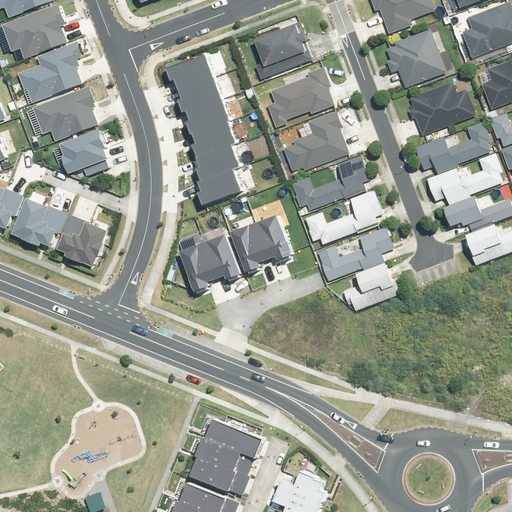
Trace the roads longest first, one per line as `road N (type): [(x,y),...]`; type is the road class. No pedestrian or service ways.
road 1 (residential): [(110,325),(147,198),(145,146),(113,45)]
road 2 (residential): [(336,0),(434,250)]
road 3 (residential): [(396,499),(266,387)]
road 4 (tertiary): [(110,325),(266,387)]
road 5 (residential): [(266,387),(319,404),(405,449)]
road 6 (residential): [(113,45),(236,0)]
